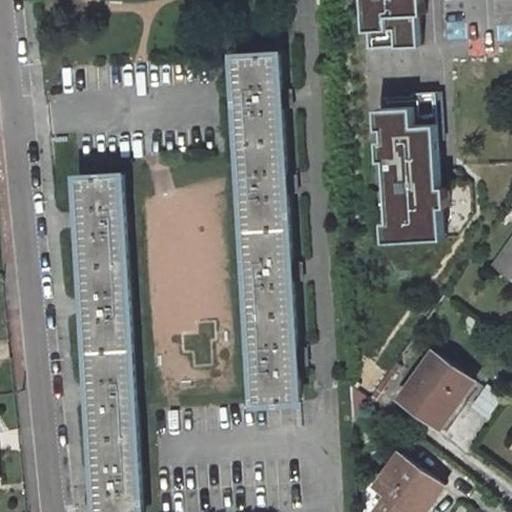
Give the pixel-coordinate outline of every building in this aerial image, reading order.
[(367,0),(370,47),(424,44),(422,12),(428,12),(427,0),(367,0)] [(286,53),(242,55),(262,401),(306,398),(304,365),(313,364),(312,349),(303,349),(298,278),(309,277),(308,262),(298,263),(293,189),(304,189),(303,175),(294,176),(289,103),(299,102),(298,88),(288,88),(286,53)] [(441,139),(438,90),(414,92),(414,94),(385,96),(392,219),(387,219),(388,240),(447,237),(445,205),(451,205),(450,184),(444,184),(442,150),(435,151),(435,140),(441,139)] [(148,511),(128,174),(85,176),(87,211),(77,211),(78,226),(87,226),(92,300),(83,301),(84,315),(93,315),(97,387),(87,388),(89,402),(97,401),(102,472),(93,473),(94,488),(102,487),(104,511),(148,511)] [(445,349),(412,396),(451,424),(485,378),(445,349)] [(496,412),(506,393),(487,383),(477,402),(496,412)] [(434,511),(456,483),(410,452),(388,483),(401,493),(388,510),(390,511),(434,511)]
